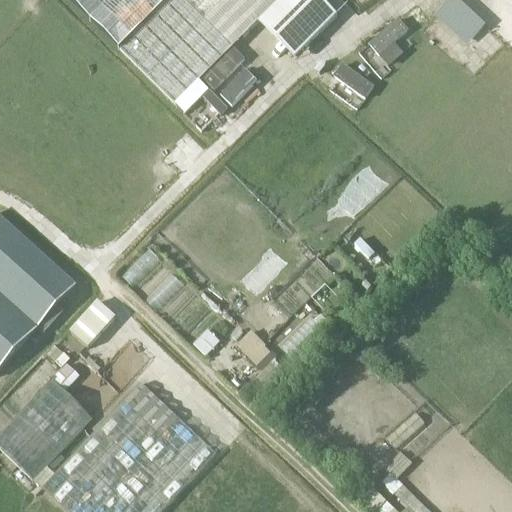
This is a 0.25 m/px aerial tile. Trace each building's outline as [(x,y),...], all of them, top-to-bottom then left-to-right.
[(67,0),(120,52),(184,116),(208,93),(199,84),(258,24),(282,0),(67,0)] [(318,0),(296,0),(263,34),(293,63),(337,18),(318,0)] [(481,22),(455,0),(447,0),(440,9),(471,35),(481,22)] [(396,21),(367,47),(377,58),(407,33),(396,21)] [(341,67),(332,79),(363,102),(372,89),(341,67)] [(0,371),(75,288),(0,220),(0,371)] [(96,299),(70,328),(87,343),(113,314),(96,299)] [(21,414),(62,454),(121,392),(80,353),(21,414)] [(42,491),(64,511),(163,511),(216,457),(140,386),(42,491)]
